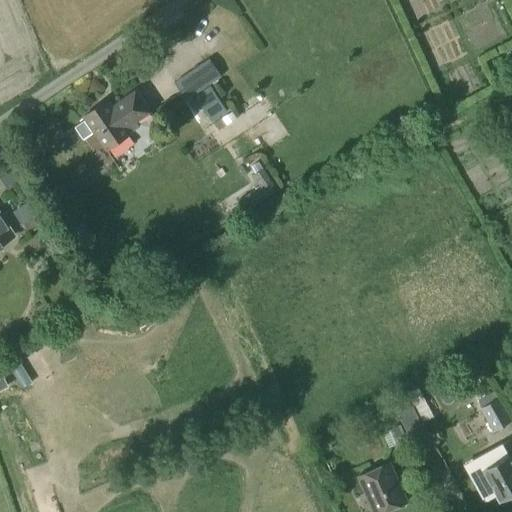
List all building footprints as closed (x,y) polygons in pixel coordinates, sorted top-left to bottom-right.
[(511,83),(496,92),(503,106),(511,101),(511,83)] [(227,112),(210,86),(194,96),(211,122),(227,112)] [(156,117),(141,96),(118,112),(114,106),(89,124),(77,133),(85,144),(97,135),(113,156),(137,138),(134,133),(156,117)] [(169,167),(154,181),(167,196),(182,183),(169,167)] [(239,203),(244,211),(276,191),(262,167),(254,172),(251,174),(258,186),(236,200),(239,203)] [(0,217),(0,244),(13,237),(0,217)] [(511,421),(498,398),(479,409),(492,433),(511,421)] [(411,433),(422,427),(421,424),(411,406),(397,413),(408,434),(411,433)] [(35,443),(27,446),(30,454),(38,451),(35,443)] [(483,472),(499,501),(511,493),(511,462),(509,457),(508,458),(502,448),(490,455),(495,465),(483,472)] [(388,462),(358,476),(374,511),(382,511),(406,501),(388,462)]
